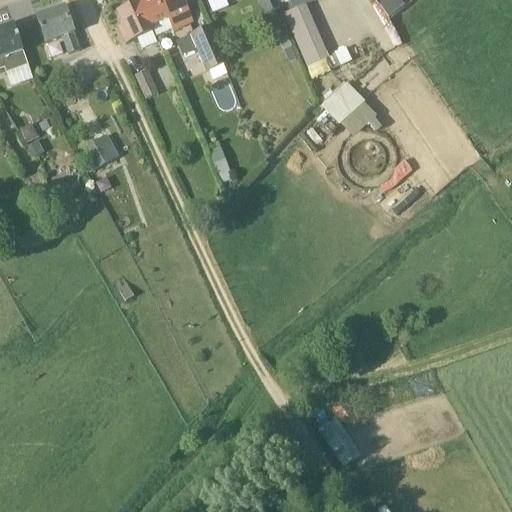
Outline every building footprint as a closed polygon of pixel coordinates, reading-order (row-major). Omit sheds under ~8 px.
[(181,0),(148,0),(140,4),(153,34),(153,33),(156,39),(172,32),(191,24),(181,0)] [(206,0),(212,15),(228,9),(224,0),(206,0)] [(275,0),(259,0),(266,17),(280,11),(275,0)] [(319,0),(278,0),(279,0),(287,0),(292,11),(319,0)] [(153,34),(140,4),(118,14),(124,28),(119,31),(126,46),(137,41),(142,52),(157,45),(152,34),(153,34)] [(286,14),(305,68),(329,60),(310,6),(286,14)] [(64,9),(36,19),(45,46),(63,40),(68,57),(79,53),(64,9)] [(14,27),(0,31),(0,72),(4,71),(6,76),(28,68),(14,27)] [(208,29),(190,36),(207,75),(225,67),(208,29)] [(287,39),(278,43),(288,65),(297,61),(287,39)] [(197,61),(182,66),(186,79),(201,75),(197,61)] [(330,64),(309,67),(310,78),(331,76),(330,64)] [(147,73),(134,78),(145,102),(158,96),(147,73)] [(346,85),(335,96),(329,89),(318,99),(324,106),(321,108),(339,128),(364,105),(346,85)] [(28,143),(40,138),(33,124),(21,130),(28,143)] [(117,160),(105,138),(79,152),(91,174),(117,160)] [(44,155),(38,143),(27,149),(33,161),(44,155)] [(218,149),(207,153),(213,170),(224,166),(218,149)]
